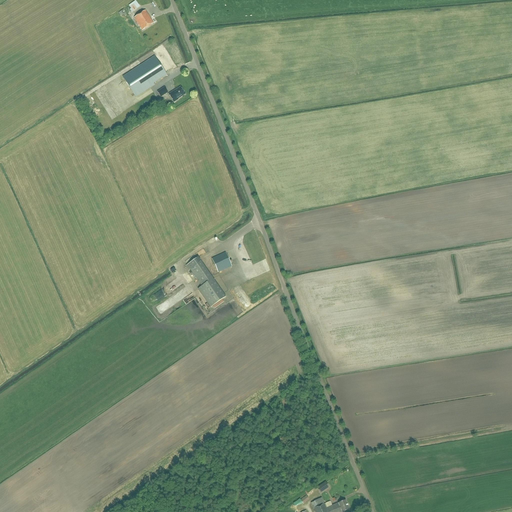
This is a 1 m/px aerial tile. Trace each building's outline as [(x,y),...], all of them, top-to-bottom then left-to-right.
[(129,6),(131,9),(129,10),(132,13),(140,7),(136,1),(129,6)] [(154,24),(145,11),(134,18),(142,31),(154,24)] [(155,85),(154,83),(166,75),(155,57),(123,77),(136,97),(155,85)] [(178,99),(185,95),(180,87),(173,92),(172,92),(169,94),(174,102),(178,100),(178,99)] [(157,92),(161,98),(168,93),(164,88),(157,92)] [(218,272),(232,266),(226,253),(212,259),(218,272)] [(226,297),(201,262),(198,258),(186,266),(189,270),(190,270),(202,286),(198,289),(211,307),(226,297)] [(150,297),(154,303),(179,287),(182,289),(180,291),(170,298),(174,304),(183,299),(187,305),(196,299),(193,294),(185,299),(192,291),(189,286),(187,288),(185,285),(183,283),(184,281),(181,277),(180,276),(177,272),(176,271),(174,273),(178,279),(175,276),(166,282),(169,284),(150,297)] [(188,272),(184,275),(189,283),(196,279),(192,273),(189,274),(188,272)] [(236,290),(240,297),(247,294),(243,287),(236,290)] [(318,488),(321,492),(328,488),(325,483),(318,488)] [(301,500),(303,504),(309,500),(306,496),(301,500)] [(311,503),(315,511),(343,511),(349,510),(345,501),(338,504),(338,503),(326,509),(322,498),(311,503)]
